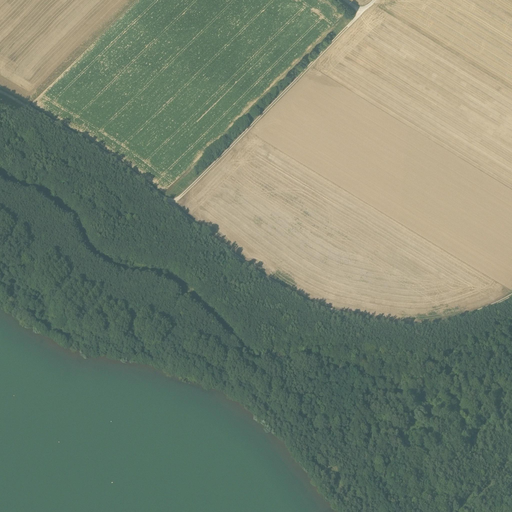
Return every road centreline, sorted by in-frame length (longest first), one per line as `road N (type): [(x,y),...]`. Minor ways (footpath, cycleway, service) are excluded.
road 1 (track): [(361,13),(172,206)]
road 2 (track): [(400,325),(312,305),(172,206)]
road 3 (track): [(172,206),(0,91)]
